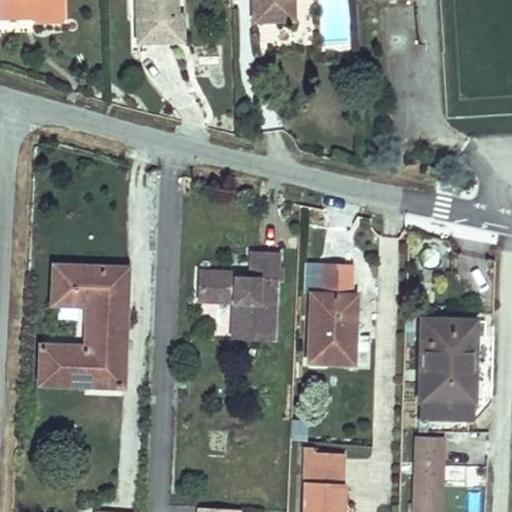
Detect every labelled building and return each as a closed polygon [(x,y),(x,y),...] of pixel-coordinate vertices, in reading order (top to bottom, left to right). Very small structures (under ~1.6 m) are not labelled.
[(64,21),(63,0),(0,0),(0,19),(28,18),(28,14),(34,14),(34,22),(64,21)] [(144,0),(145,41),(167,41),(166,16),(177,16),(177,12),(176,0),(144,0)] [(293,21),(292,0),(252,0),(253,21),(293,21)] [(185,41),(184,12),(177,12),(177,16),(166,16),(167,41),(185,41)] [(272,338),(274,281),(276,281),(277,268),(277,254),(252,253),(251,279),(237,279),(238,274),(201,272),(200,300),(235,301),(233,336),(272,338)] [(122,387),(127,268),(53,265),(52,304),(87,305),(85,347),(40,345),(39,384),(122,387)] [(354,331),(355,295),(351,295),(352,266),(321,265),(320,294),(311,294),(308,362),(347,363),(349,330),(354,331)] [(476,317),(421,316),(418,430),(427,430),(427,416),(473,416),(476,317)] [(28,436),(29,422),(21,421),(20,435),(28,436)] [(417,436),(414,511),(439,511),(442,437),(417,436)] [(342,511),(343,486),(341,486),(342,456),(312,455),(312,448),(306,448),(303,511),(342,511)]
